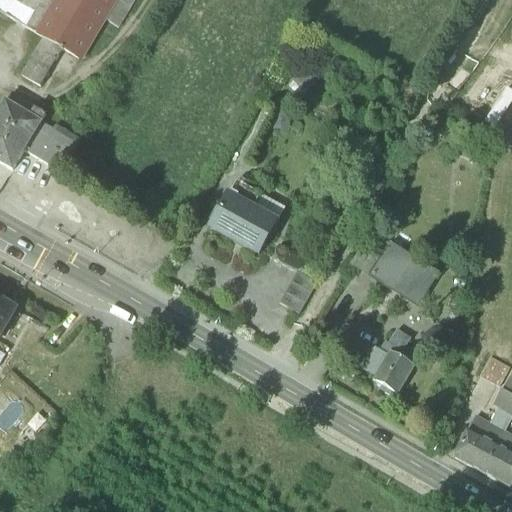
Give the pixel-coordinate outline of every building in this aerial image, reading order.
[(0,0),(0,14),(44,41),(67,0),(0,0)] [(114,1),(112,0),(67,0),(44,41),(62,52),(78,61),(103,21),(114,1)] [(112,0),(114,1),(103,21),(118,31),(136,0),(112,0)] [(21,78),(40,90),(62,52),(44,41),(21,78)] [(308,70),(298,80),(308,91),(319,81),(308,70)] [(308,91),(298,80),(288,89),(300,102),(310,93),(308,91)] [(10,97),(5,105),(40,126),(45,118),(10,97)] [(291,100),(270,100),(269,131),(291,131),(291,100)] [(24,154),(40,126),(5,105),(0,113),(0,166),(12,173),(24,154)] [(52,133),(40,126),(24,154),(61,176),(80,143),(55,128),(52,133)] [(511,130),(503,144),(511,149),(511,130)] [(488,142),(471,132),(456,158),(473,167),(488,142)] [(211,229),(260,258),(279,225),(277,224),(253,210),(259,200),(238,188),(231,199),(227,197),(217,214),(219,215),(211,229)] [(259,200),(253,210),(277,224),(283,214),(259,200)] [(438,279),(387,249),(379,262),(372,274),(423,304),(438,279)] [(368,280),(372,274),(379,262),(361,250),(349,270),(368,280)] [(279,306),(299,317),(316,286),(296,274),(279,306)] [(372,274),(368,280),(419,310),(423,304),(372,274)] [(0,337),(15,312),(0,303),(0,337)] [(383,350),(380,355),(388,360),(376,379),(374,383),(383,389),(381,392),(393,399),(395,395),(397,397),(414,369),(411,367),(417,357),(405,350),(401,355),(388,348),(386,352),(383,350)] [(361,370),(376,379),(388,360),(380,355),(373,351),(361,370)] [(478,380),(498,391),(510,370),(490,359),(478,380)] [(502,393),(511,399),(511,380),(510,379),(502,393)] [(511,417),(511,399),(502,393),(500,392),(492,407),(498,410),(511,417)] [(488,428),(502,435),(511,417),(498,410),(488,428)] [(453,460),(482,476),(496,449),(495,448),(502,435),(488,428),(474,420),(453,460)] [(511,440),(502,435),(495,448),(496,449),(482,476),(511,491),(511,440)]
